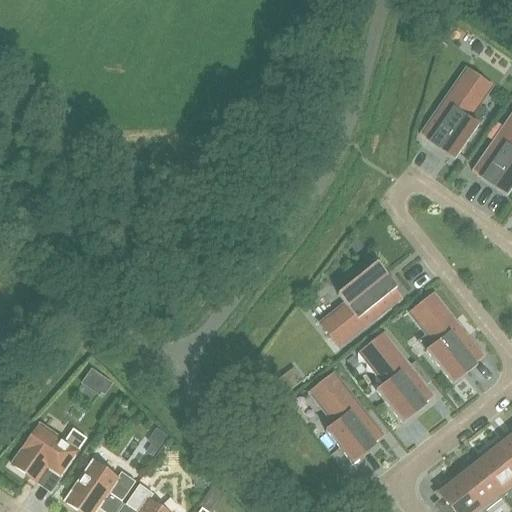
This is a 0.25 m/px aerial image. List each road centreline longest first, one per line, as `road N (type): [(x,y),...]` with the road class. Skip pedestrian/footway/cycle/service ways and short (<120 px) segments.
road 1 (unclassified): [(166,373),(317,187),(343,137),(383,0)]
road 2 (residential): [(511,246),(424,184),(412,180),(393,204),(511,359)]
road 3 (unclassified): [(166,373),(0,198)]
road 4 (residential): [(511,385),(394,481),(417,511)]
